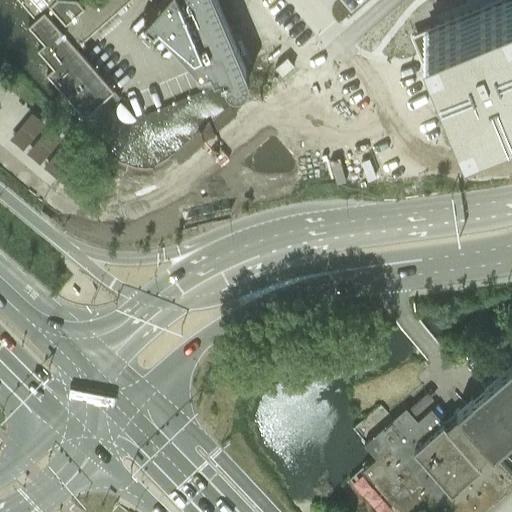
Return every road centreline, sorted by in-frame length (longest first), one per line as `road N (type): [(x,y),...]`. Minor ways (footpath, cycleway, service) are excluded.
road 1 (tertiary): [(511,199),(313,237),(227,268)]
road 2 (tertiary): [(296,289),(511,253)]
road 3 (tertiary): [(123,413),(218,326),(296,289)]
road 4 (tertiary): [(227,268),(65,245)]
road 5 (unknown): [(470,12),(467,27),(511,141)]
road 6 (primary): [(218,511),(123,413)]
road 7 (tertiary): [(169,303),(296,289)]
road 8 (primary): [(89,379),(0,295)]
road 9 (tertiary): [(65,245),(112,283),(169,303)]
